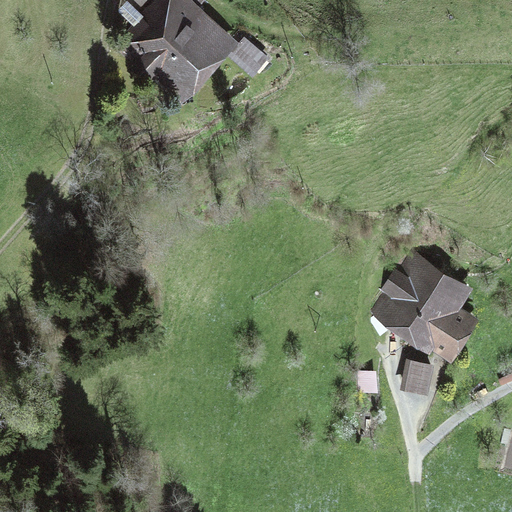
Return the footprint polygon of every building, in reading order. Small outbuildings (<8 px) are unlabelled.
[(159,61),(181,81),(223,35),(184,0),(153,0),(111,46),(145,77),(159,61)] [(244,43),(235,56),(255,70),(264,57),(244,43)] [(460,286),(414,254),(377,307),(444,353),(465,323),(444,309),(460,286)] [(405,360),(400,386),(420,390),(425,364),(405,360)] [(371,389),(371,371),(357,371),(357,389),(371,389)]
